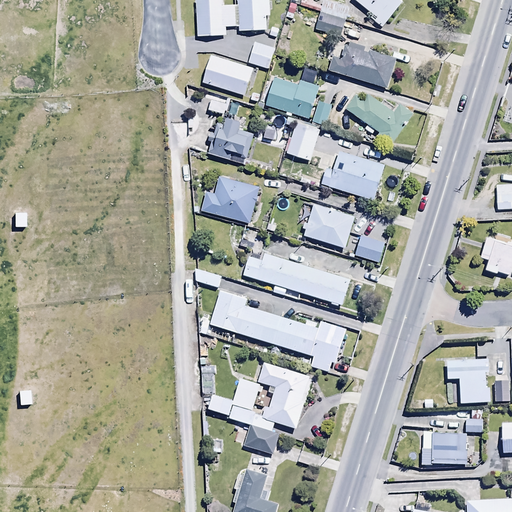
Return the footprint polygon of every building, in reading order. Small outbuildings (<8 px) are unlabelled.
[(222,0),(197,0),(198,38),(226,38),(225,28),(239,27),(239,33),(268,32),(268,18),(271,18),(270,0),(238,0),(239,7),(222,8),(222,0)] [(383,30),(404,2),(401,0),(351,0),(377,20),(375,23),(383,30)] [(345,21),(320,14),(315,32),(340,39),(345,21)] [(275,52),(255,45),(248,64),(269,71),(275,52)] [(334,57),(329,71),(388,89),(397,60),(351,45),(350,48),(345,46),(341,59),(334,57)] [(253,71),(213,57),(203,83),(244,97),(253,71)] [(275,80),(266,107),(308,120),(319,88),(301,81),(299,88),(275,80)] [(356,96),(346,111),(380,134),(377,138),(390,147),(413,114),(401,105),(395,114),(369,96),(365,102),(356,96)] [(227,106),(213,102),(210,112),(225,116),(227,106)] [(333,107),(318,103),(313,123),(328,127),(333,107)] [(212,144),(209,155),(243,166),(245,160),(248,161),(255,136),(240,132),(242,124),(228,119),(225,127),(217,125),(214,135),(211,134),(208,143),(212,144)] [(334,119),(330,127),(341,132),(345,124),(334,119)] [(320,130),(297,124),(288,155),(312,162),(320,130)] [(327,169),(322,185),(374,202),(385,167),(340,152),(334,172),(327,169)] [(207,192),(201,212),(250,226),(260,189),(220,178),(215,194),(207,192)] [(511,196),(497,197),(497,211),(511,210),(511,196)] [(355,219),(313,205),(307,225),(304,224),(303,230),(306,231),(305,237),(346,250),(355,219)] [(25,215),(13,215),(14,231),(26,230),(25,215)] [(385,244),(360,236),(354,257),(379,265),(385,244)] [(499,273),(509,276),(511,266),(511,246),(488,237),(480,259),(489,262),(485,271),(498,276),(499,273)] [(342,308),(350,281),(271,256),(271,254),(263,252),(261,257),(254,254),(253,258),(250,258),(243,278),(274,288),(272,295),(285,299),(287,291),(331,304),(330,306),(338,309),(339,306),(342,308)] [(195,271),(196,283),(218,290),(221,279),(195,271)] [(321,324),(319,331),(246,308),(248,302),(221,293),(210,326),(313,359),(310,369),(328,374),(331,364),(336,366),(347,332),(321,324)] [(489,361),(447,363),(448,382),(459,381),(460,405),(491,404),(491,389),(486,389),(486,377),(489,377),(489,361)] [(249,427),(273,434),(276,426),(297,432),(306,404),(303,403),(310,379),(264,365),(258,384),(271,388),(269,395),(273,397),(269,411),(266,409),(264,417),(252,413),(260,388),(239,381),(233,403),(212,396),(208,411),(230,418),(229,421),(249,427)] [(30,394),(18,395),(19,409),(31,408),(30,394)] [(471,422),(466,421),(465,434),(482,435),(483,413),(471,412),(471,422)] [(511,425),(502,425),(503,455),(511,454),(511,425)] [(273,434),(249,427),(243,449),(273,458),(279,436),(273,434)] [(422,451),(422,467),(467,467),(467,436),(432,436),(433,451),(422,451)] [(236,505),(233,511),(276,511),(279,506),(267,503),(269,494),(264,493),(269,478),(247,471),(245,479),(239,477),(235,491),(237,492),(233,504),(236,505)] [(467,503),(467,511),(511,511),(511,493),(511,501),(467,503)]
